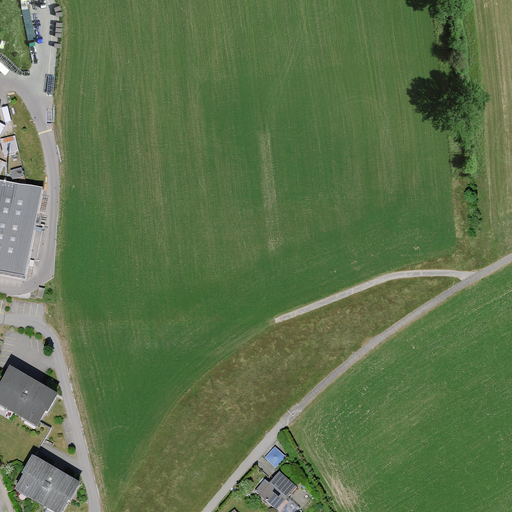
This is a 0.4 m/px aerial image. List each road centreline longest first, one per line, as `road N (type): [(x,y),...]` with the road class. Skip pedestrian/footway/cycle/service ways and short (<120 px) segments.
road 1 (unclassified): [(511,256),(361,352),(291,413),(206,511)]
road 2 (residential): [(90,511),(54,338),(32,320)]
road 3 (track): [(473,277),(408,273),(278,319)]
